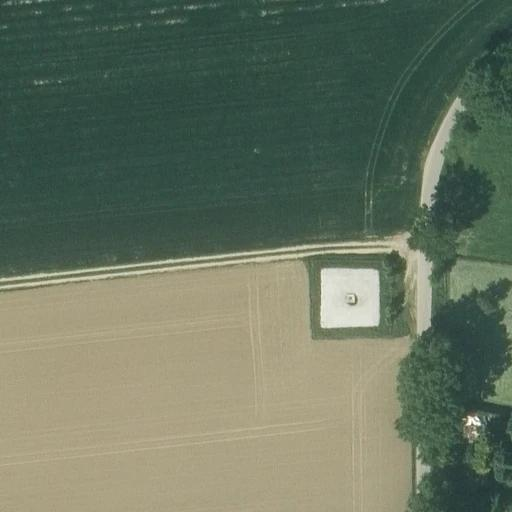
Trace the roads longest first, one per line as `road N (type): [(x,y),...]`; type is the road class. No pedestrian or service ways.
road 1 (unclassified): [(422,511),(430,164),(479,75),(511,44)]
road 2 (track): [(424,243),(0,284)]
